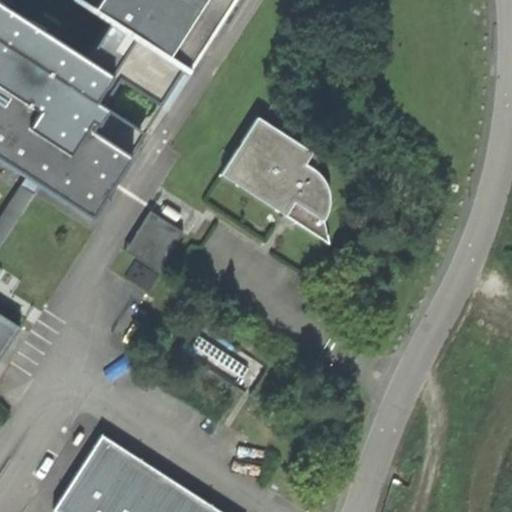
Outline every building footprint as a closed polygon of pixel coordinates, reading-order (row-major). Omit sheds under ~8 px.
[(0,0),(0,160),(28,178),(39,186),(88,219),(146,132),(108,108),(121,88),(160,110),(185,70),(110,21),(86,57),(9,9),(14,0),(0,0)] [(73,0),(110,21),(185,70),(230,0),(73,0)] [(319,156),(258,116),(221,173),(328,243),(324,222),(326,214),(329,204),(328,190),(323,178),(312,167),(319,156)] [(0,246),(39,186),(28,178),(0,219),(0,246)] [(0,511),(0,356),(19,327),(0,315),(0,511)] [(221,511),(172,480),(156,506),(102,470),(119,446),(100,434),(53,509),(57,511),(221,511)] [(172,480),(119,446),(102,470),(156,506),(172,480)]
